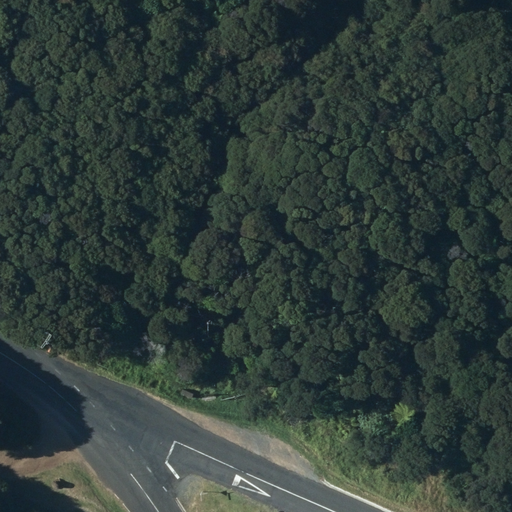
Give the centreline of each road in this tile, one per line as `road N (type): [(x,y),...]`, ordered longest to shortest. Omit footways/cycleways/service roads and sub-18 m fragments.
road 1 (unclassified): [(86,411),(323,511)]
road 2 (track): [(86,411),(37,483),(0,474)]
road 3 (tertiary): [(86,411),(155,511)]
